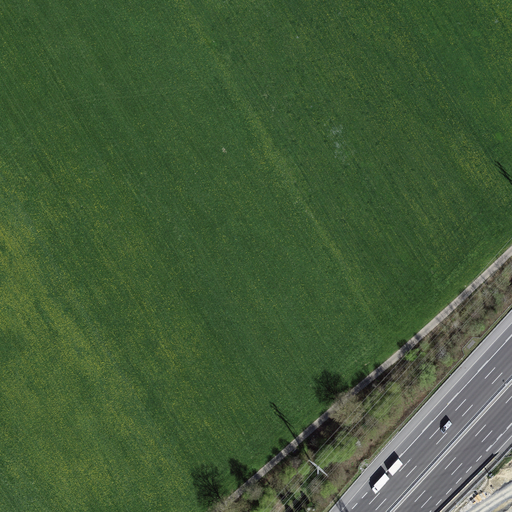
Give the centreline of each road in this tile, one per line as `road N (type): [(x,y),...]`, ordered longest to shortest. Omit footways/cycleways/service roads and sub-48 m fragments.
road 1 (track): [(224,511),(511,251)]
road 2 (motorway): [(511,355),(367,511)]
road 3 (motorway): [(412,511),(511,403)]
